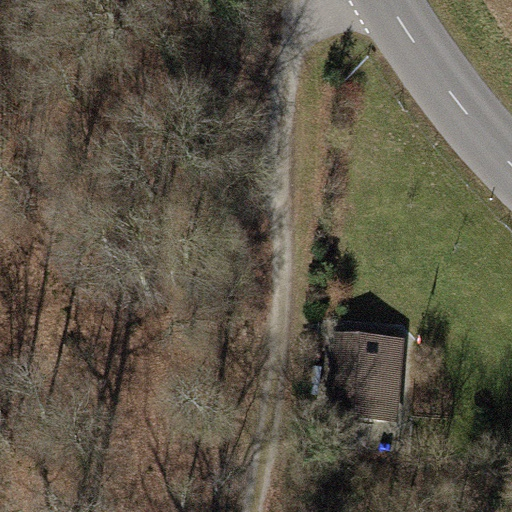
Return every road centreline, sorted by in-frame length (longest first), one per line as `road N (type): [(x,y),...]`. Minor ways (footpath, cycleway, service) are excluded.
road 1 (track): [(340,0),(303,29),(283,100),(274,389),(257,511)]
road 2 (unclassified): [(390,0),(511,160)]
